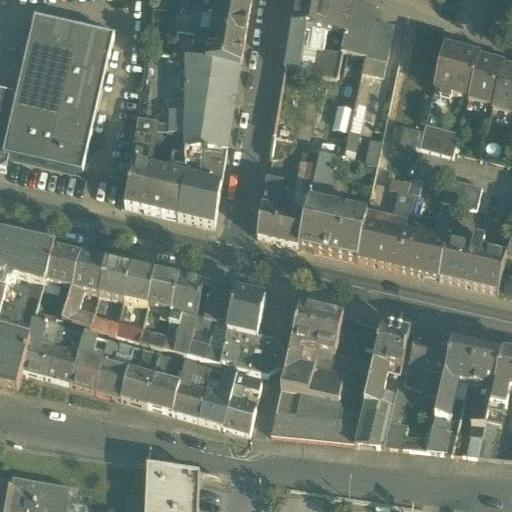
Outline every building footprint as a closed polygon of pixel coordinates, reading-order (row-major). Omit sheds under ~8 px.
[(248,21),(251,0),(217,0),(216,10),(212,9),(211,14),(248,21)] [(296,0),(292,29),(307,32),(306,37),(312,38),(313,33),(346,38),(353,5),(339,0),(296,0)] [(342,56),(367,60),(373,33),(374,26),(377,14),(353,5),(346,38),(342,56)] [(181,15),(204,20),(210,19),(211,14),(182,9),(181,15)] [(244,46),(248,21),(211,14),(210,19),(215,20),(211,40),(244,46)] [(47,109),(16,102),(3,158),(82,176),(114,39),(35,20),(25,61),(56,68),(47,109)] [(373,33),(393,37),(394,30),(374,26),(373,33)] [(292,29),(288,57),(303,59),(306,37),(307,32),(292,29)] [(366,62),(375,64),(386,66),(393,37),(373,33),(367,60),(366,62)] [(240,71),(244,46),(211,40),(200,38),(198,49),(209,51),(208,59),(202,58),(201,65),(207,66),(207,65),(240,71)] [(434,93),(469,103),(479,65),(480,62),(444,52),(434,93)] [(312,78),(336,82),(341,58),(317,53),(312,78)] [(191,55),(185,55),(184,63),(186,63),(201,65),(202,58),(203,56),(191,55)] [(300,76),(303,59),(288,57),(285,74),(300,76)] [(171,60),(169,128),(173,129),(172,137),(185,137),(186,63),(184,63),(173,61),(173,60),(171,60)] [(25,61),(16,102),(47,109),(56,68),(25,61)] [(207,66),(201,65),(186,63),(185,137),(185,143),(185,153),(227,154),(240,71),(207,65),(207,66)] [(385,73),(386,66),(375,64),(374,71),(385,73)] [(468,105),(493,112),(503,74),(504,71),(479,65),(469,103),(468,105)] [(492,115),(511,120),(511,76),(503,74),(493,112),(492,115)] [(0,165),(2,166),(3,158),(16,102),(0,98),(0,165)] [(345,136),(350,112),(335,109),(330,133),(345,136)] [(137,133),(155,136),(156,128),(156,126),(138,123),(137,133)] [(155,136),(161,136),(172,137),(173,129),(169,128),(156,128),(155,136)] [(425,129),(423,137),(446,143),(448,135),(425,129)] [(391,150),(415,155),(419,136),(396,130),(391,150)] [(154,142),(155,136),(137,133),(131,170),(134,171),(141,172),(143,164),(152,158),(154,142)] [(459,138),(448,135),(446,143),(441,159),(453,162),(459,138)] [(441,159),(446,143),(423,137),(419,153),(441,159)] [(185,153),(185,143),(181,143),(181,148),(178,154),(177,159),(186,162),(185,153)] [(382,147),(370,144),(365,168),(377,171),(382,147)] [(187,183),(221,191),(227,154),(185,153),(186,162),(186,183),(187,183)] [(125,211),(178,223),(187,183),(186,183),(186,162),(177,159),(173,158),(168,179),(161,177),(141,172),(134,171),(125,211)] [(320,158),(317,170),(311,199),(309,206),(326,210),(332,184),(337,162),(320,158)] [(295,195),(311,199),(317,170),(301,167),(295,195)] [(267,182),(262,212),(289,218),(290,213),(277,208),(283,184),(267,182)] [(388,194),(397,196),(409,199),(411,187),(391,182),(388,194)] [(178,223),(214,232),(221,191),(187,183),(178,223)] [(341,187),(332,184),(326,210),(336,212),(341,187)] [(441,207),(453,210),(459,186),(447,184),(441,207)] [(453,210),(465,212),(470,189),(459,186),(453,210)] [(482,192),(470,189),(465,212),(477,215),(482,192)] [(311,199),(295,195),(290,213),(289,218),(306,222),(309,206),(311,199)] [(414,200),(409,199),(397,196),(390,225),(408,229),(414,200)] [(299,252),(357,265),(364,228),(366,219),(336,212),(326,210),(309,206),(306,222),(299,252)] [(299,252),(306,222),(289,218),(262,212),(257,242),(299,252)] [(406,237),(408,229),(390,225),(366,219),(364,228),(406,238),(406,237)] [(437,223),(432,243),(447,247),(452,226),(437,223)] [(357,265),(397,274),(406,238),(364,228),(357,265)] [(397,274),(439,284),(447,247),(432,243),(406,237),(406,238),(397,274)] [(6,288),(13,283),(22,247),(0,241),(0,298),(3,299),(6,288)] [(474,241),(472,253),(473,253),(482,255),(484,244),(474,241)] [(38,251),(22,247),(13,283),(29,287),(38,251)] [(439,284),(465,290),(473,253),(472,253),(447,247),(439,284)] [(29,287),(43,291),(44,288),(45,288),(53,255),(55,255),(38,251),(29,287)] [(482,255),(473,253),(465,290),(498,298),(505,263),(506,261),(482,255)] [(62,292),(72,294),(80,261),(55,255),(53,255),(45,288),(62,292)] [(84,297),(99,300),(107,267),(80,261),(72,294),(84,297)] [(99,300),(123,306),(131,273),(107,267),(99,300)] [(123,306),(148,312),(155,278),(131,273),(123,306)] [(179,284),(155,278),(148,312),(172,317),(179,284)] [(194,322),(196,323),(204,290),(179,284),(172,317),(184,320),(194,322)] [(28,346),(33,324),(43,291),(29,287),(23,308),(21,308),(12,341),(28,346)] [(217,326),(229,328),(236,297),(211,291),(202,331),(212,334),(215,335),(217,326)] [(59,302),(68,306),(72,294),(62,292),(59,302)] [(77,318),(84,297),(72,294),(68,306),(64,321),(63,325),(74,328),(77,318)] [(265,304),(236,297),(229,328),(227,335),(224,350),(233,352),(236,337),(256,342),(257,341),(265,304)] [(297,419),(335,423),(338,409),(344,380),(300,370),(303,356),(300,355),(301,350),(335,358),(343,322),(300,312),(281,394),(302,399),(297,419)] [(170,323),(182,326),(184,320),(172,317),(170,323)] [(74,328),(91,333),(94,322),(77,318),(74,328)] [(94,319),(94,322),(91,333),(115,340),(118,327),(94,319)] [(182,326),(177,343),(172,356),(187,360),(190,347),(196,323),(194,322),(184,320),(182,326)] [(33,324),(28,346),(29,346),(30,345),(31,345),(41,348),(45,335),(47,328),(33,324)] [(212,334),(208,352),(222,356),(224,350),(227,335),(229,328),(217,326),(215,335),(212,334)] [(142,333),(118,327),(115,340),(139,347),(142,333)] [(49,336),(58,339),(60,331),(51,329),(49,336)] [(54,352),(60,354),(64,342),(77,346),(79,336),(61,331),(61,332),(60,331),(58,339),(54,352)] [(365,406),(392,412),(395,400),(383,397),(389,370),(402,373),(410,338),(382,331),(365,406)] [(166,340),(142,333),(139,347),(163,353),(166,340)] [(49,336),(45,349),(54,352),(58,339),(49,336)] [(81,348),(78,359),(91,363),(97,341),(84,337),(81,348)] [(235,373),(269,382),(279,376),(284,356),(277,346),(257,341),(256,342),(236,337),(233,352),(224,350),(222,356),(219,369),(222,370),(223,367),(232,369),(235,373)] [(0,390),(17,394),(23,374),(31,345),(30,345),(29,346),(28,346),(12,341),(0,338),(0,390)] [(426,374),(445,379),(453,348),(416,339),(404,390),(406,391),(421,394),(424,385),(426,374)] [(163,353),(172,356),(177,343),(166,340),(163,353)] [(108,344),(106,355),(113,357),(122,359),(132,362),(134,351),(108,344)] [(54,352),(45,349),(41,348),(31,345),(23,374),(46,381),(54,352)] [(187,360),(219,369),(222,356),(208,352),(190,347),(187,360)] [(458,386),(469,389),(477,353),(453,348),(445,379),(440,399),(435,422),(449,425),(458,386)] [(355,362),(335,358),(301,350),(300,355),(303,356),(300,370),(344,380),(351,381),(355,362)] [(132,362),(144,365),(147,355),(134,351),(132,362)] [(46,381),(71,388),(78,359),(60,354),(54,352),(46,381)] [(469,389),(483,392),(493,394),(494,390),(501,359),(477,353),(469,389)] [(110,368),(113,357),(106,355),(103,366),(110,368)] [(148,366),(145,378),(154,381),(160,359),(147,355),(144,365),(148,366)] [(96,395),(103,366),(91,363),(78,359),(71,388),(96,395)] [(119,370),(129,373),(132,362),(122,359),(119,370)] [(160,359),(154,381),(165,384),(168,372),(171,362),(160,359)] [(511,361),(501,359),(494,390),(509,393),(511,393),(511,361)] [(168,372),(183,376),(185,366),(184,365),(171,362),(168,372)] [(96,395),(121,402),(129,373),(119,370),(110,368),(103,366),(96,395)] [(183,376),(180,388),(190,391),(193,378),(195,368),(185,366),(183,376)] [(205,382),(208,382),(211,373),(195,368),(193,378),(205,382)] [(147,409),(154,381),(145,378),(129,373),(121,402),(147,409)] [(224,377),(211,373),(208,382),(208,383),(222,387),(224,377)] [(426,374),(424,385),(430,386),(428,396),(440,399),(445,379),(426,374)] [(219,399),(231,402),(236,380),(224,377),(222,387),(219,399)] [(201,394),(205,382),(193,378),(190,391),(201,394)] [(262,387),(236,380),(231,402),(247,407),(249,395),(259,398),(262,387)] [(147,409),(172,417),(180,388),(165,384),(154,381),(147,409)] [(222,387),(208,383),(205,395),(219,399),(222,387)] [(172,417),(198,424),(205,395),(201,394),(190,391),(180,388),(172,417)] [(398,388),(395,400),(392,412),(389,427),(397,428),(406,391),(404,390),(398,388)] [(501,429),(509,393),(494,390),(493,394),(486,426),(497,428),(501,429)] [(486,426),(493,394),(483,392),(481,397),(479,396),(471,430),(484,433),(486,426)] [(302,399),(281,394),(276,417),(297,419),(302,399)] [(198,424),(224,431),(231,402),(219,399),(205,395),(198,424)] [(257,410),(259,398),(249,395),(247,407),(257,410)] [(247,407),(231,402),(224,431),(250,439),(257,410),(247,407)] [(355,448),(383,451),(389,427),(392,412),(365,406),(363,415),(360,426),(355,448)] [(363,415),(338,409),(335,423),(360,426),(363,415)] [(271,440),(355,448),(360,426),(335,423),(297,419),(276,417),(271,440)] [(433,432),(447,435),(449,425),(435,422),(433,432)] [(484,433),(482,444),(469,441),(467,460),(478,461),(489,462),(497,428),(486,426),(484,433)] [(383,451),(403,453),(408,430),(397,428),(389,427),(383,451)] [(469,441),(482,444),(484,433),(471,430),(469,441)] [(428,456),(446,458),(450,438),(447,435),(433,432),(427,456),(428,456)] [(147,470),(145,511),(198,511),(200,478),(147,470)] [(20,496),(23,484),(12,482),(10,494),(20,496)] [(23,484),(20,496),(22,496),(19,511),(61,511),(65,494),(69,494),(69,493),(23,484)] [(0,511),(19,511),(22,496),(20,496),(10,494),(0,492),(0,511)] [(65,511),(69,494),(65,494),(61,511),(65,511)] [(125,511),(140,511),(142,504),(127,501),(125,511)]
